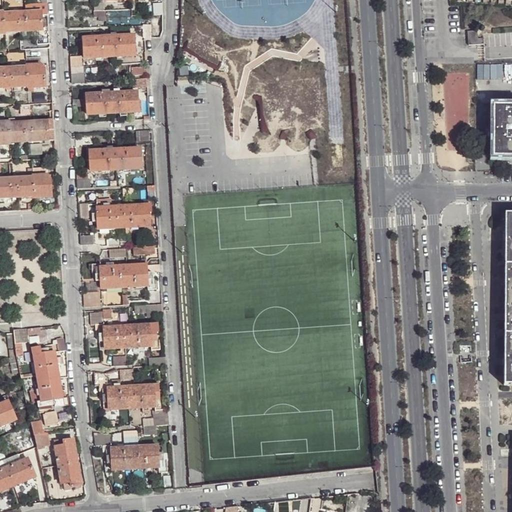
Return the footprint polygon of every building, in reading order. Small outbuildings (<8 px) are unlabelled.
[(93,3),(94,18),(98,18),(98,23),(105,23),(105,11),(102,11),(101,3),(93,3)] [(5,33),(42,31),(41,12),(3,14),(3,13),(0,12),(0,34),(4,35),(5,33)] [(143,38),(148,38),(148,34),(151,34),(151,25),(143,25),(143,38)] [(467,32),(468,46),(484,46),(484,39),(479,39),(479,32),(467,32)] [(83,39),(84,58),(135,55),(133,36),(83,39)] [(26,58),(26,66),(41,65),(40,58),(26,58)] [(41,65),(26,66),(26,68),(0,69),(0,88),(27,88),(28,89),(39,89),(45,88),(44,71),(43,71),(41,71),(41,65)] [(70,66),(71,75),(84,74),(84,65),(70,66)] [(134,75),(150,74),(149,66),(134,67),(134,75)] [(147,81),(134,81),(134,89),(147,89),(147,81)] [(86,95),(86,99),(87,107),(87,114),(138,112),(137,92),(86,95)] [(511,106),(494,106),(493,158),(511,158),(511,106)] [(10,142),(28,141),(53,140),(52,122),(32,123),(9,124),(9,122),(0,122),(0,144),(11,144),(10,142)] [(148,130),(136,131),(137,142),(149,141),(148,130)] [(41,146),(31,146),(31,155),(41,155),(41,146)] [(90,171),(141,168),(140,148),(89,151),(90,171)] [(87,173),(76,174),(77,189),(90,188),(90,179),(87,179),(87,173)] [(0,198),(17,197),(33,196),(33,198),(51,197),(50,179),(47,179),(47,175),(32,176),(32,178),(21,178),(0,179),(0,198)] [(98,230),(144,227),(144,239),(156,239),(156,230),(153,230),(152,220),(149,220),(149,213),(143,213),(143,206),(111,207),(111,200),(96,201),(96,204),(88,205),(88,215),(91,215),(92,223),(97,223),(98,230)] [(511,213),(505,213),(502,387),(511,387),(511,213)] [(94,235),(80,236),(80,245),(94,244),(94,235)] [(141,256),(141,248),(131,249),(132,256),(141,256)] [(152,248),(141,248),(141,256),(152,255),(152,248)] [(110,258),(126,257),(125,249),(109,250),(110,258)] [(146,265),(100,268),(100,265),(91,265),(92,276),(95,276),(95,282),(101,282),(101,289),(147,287),(147,290),(157,289),(156,280),(153,280),(152,273),(159,273),(159,266),(146,267),(146,265)] [(0,282),(0,308),(2,320),(11,318),(10,311),(20,309),(18,299),(14,300),(13,297),(29,293),(28,287),(19,289),(17,280),(6,282),(5,281),(0,282)] [(100,292),(87,293),(87,304),(100,303),(100,292)] [(153,317),(153,312),(148,312),(148,305),(133,306),(133,313),(144,312),(144,318),(153,317)] [(150,325),(103,328),(103,316),(90,317),(90,325),(95,325),(96,335),(99,335),(100,350),(150,347),(150,351),(160,351),(159,340),(156,340),(156,333),(150,333),(150,325)] [(7,334),(8,348),(15,348),(15,343),(23,343),(22,330),(13,331),(13,333),(7,334)] [(32,349),(41,402),(36,403),(38,411),(53,409),(52,406),(55,405),(55,408),(67,407),(66,399),(62,399),(54,353),(65,351),(63,340),(52,342),(53,346),(32,349)] [(19,368),(17,356),(9,358),(12,370),(19,368)] [(126,356),(113,357),(113,366),(126,366),(126,356)] [(151,366),(166,366),(165,357),(151,358),(151,366)] [(133,369),(120,370),(120,380),(133,380),(133,369)] [(156,426),(168,425),(168,411),(163,411),(163,401),(160,401),(159,394),(154,394),(153,386),(108,389),(107,385),(99,386),(99,396),(103,396),(103,410),(154,408),(154,411),(153,411),(154,420),(154,426),(143,426),(144,435),(156,434),(156,426)] [(24,399),(22,392),(14,393),(15,401),(24,399)] [(0,427),(15,421),(7,403),(0,406),(0,427)] [(56,409),(42,411),(44,425),(58,423),(56,409)] [(48,433),(45,433),(44,427),(33,429),(36,444),(49,441),(48,433)] [(138,438),(137,431),(124,431),(124,439),(138,438)] [(116,449),(111,449),(111,436),(96,432),(96,446),(102,446),(103,457),(106,457),(106,464),(112,464),(112,471),(158,468),(158,472),(167,472),(166,461),(163,461),(162,454),(157,454),(157,446),(124,448),(123,441),(116,441),(116,449)] [(54,447),(61,484),(65,483),(66,490),(70,489),(70,487),(81,486),(73,439),(63,441),(63,446),(54,447)] [(0,492),(35,477),(31,467),(26,469),(22,460),(18,462),(15,455),(0,462),(0,492)] [(48,480),(56,479),(54,468),(46,469),(48,480)]
